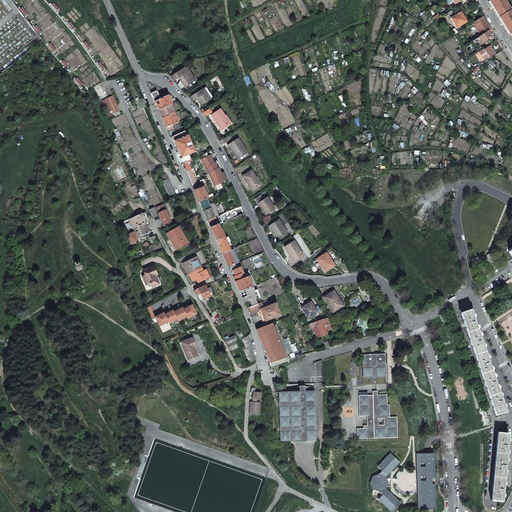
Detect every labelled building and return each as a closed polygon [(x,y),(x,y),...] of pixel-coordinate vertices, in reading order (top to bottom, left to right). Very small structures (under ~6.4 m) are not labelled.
[(488,0),(489,1),(488,1),(509,35),(510,34),(511,37),(511,15),(502,0),(488,0)] [(459,19),(463,17),(463,15),(463,14),(462,13),(460,12),(454,16),(451,11),(447,13),(456,28),(462,25),(459,19)] [(480,36),(491,29),(487,23),(483,16),(473,23),(480,36)] [(489,33),(492,31),(491,29),(480,36),(475,39),(478,45),(491,37),(490,35),(489,33)] [(488,46),(483,48),(481,50),(478,52),(484,60),(487,58),(489,57),(494,54),(491,50),(488,46)] [(186,67),(171,77),(174,81),(179,77),(185,87),(195,80),(186,67)] [(198,98),(202,105),(209,100),(202,89),(189,97),(192,102),(198,98)] [(151,94),(158,110),(159,110),(171,104),(168,96),(163,91),(157,93),(156,91),(151,94)] [(119,111),(112,96),(105,100),(111,114),(119,111)] [(159,110),(168,132),(174,129),(172,125),(179,122),(171,104),(159,110)] [(203,113),(205,117),(212,113),(209,109),(203,113)] [(220,110),(211,115),(221,130),(229,125),(224,117),(225,117),(220,110)] [(175,141),(186,136),(184,131),(173,137),(175,141)] [(188,154),(194,152),(187,136),(186,136),(175,141),(182,157),(188,154)] [(238,139),(228,145),(232,150),(232,149),(238,158),(247,152),(238,139)] [(182,163),(191,159),(188,154),(182,157),(180,159),(182,163)] [(214,162),(210,154),(200,159),(207,173),(208,172),(218,168),(215,161),(214,162)] [(197,178),(190,162),(192,162),(191,159),(182,163),(193,189),(198,187),(195,179),(197,178)] [(218,168),(208,172),(215,186),(223,182),(220,174),(221,174),(218,168)] [(251,171),(243,176),(252,191),(260,186),(251,171)] [(169,196),(175,193),(165,174),(160,176),(169,196)] [(206,199),(207,198),(206,196),(202,188),(194,191),(199,202),(200,202),(206,199)] [(267,198),(257,204),(264,215),(274,209),(267,198)] [(206,199),(200,202),(203,208),(209,205),(206,199)] [(218,216),(212,204),(209,205),(203,208),(202,209),(207,221),(215,218),(218,216)] [(168,216),(165,210),(163,205),(156,208),(163,225),(170,222),(168,216)] [(145,212),(129,219),(132,229),(137,227),(139,233),(137,234),(138,238),(149,233),(145,223),(147,222),(146,220),(145,221),(143,215),(146,214),(145,212)] [(448,292),(457,285),(404,215),(395,221),(448,292)] [(211,228),(218,225),(215,218),(207,221),(211,228)] [(279,220),(269,226),(278,240),(287,234),(279,220)] [(211,228),(216,240),(224,237),(218,224),(218,225),(211,228)] [(178,227),(166,234),(169,239),(172,238),(178,249),(188,243),(178,227)] [(130,233),(127,234),(130,242),(137,240),(134,232),(130,233)] [(230,250),(224,237),(216,240),(216,241),(223,254),(229,251),(230,250)] [(178,249),(172,238),(169,239),(176,250),(178,249)] [(263,251),(257,239),(248,242),(254,254),(263,251)] [(199,249),(211,244),(208,240),(197,243),(199,249)] [(284,247),(289,254),(290,253),(294,261),(303,256),(294,241),(284,247)] [(228,267),(235,264),(233,261),(230,253),(229,251),(223,254),(228,267)] [(334,266),(326,253),(317,259),(325,271),(334,266)] [(182,264),(187,274),(189,274),(201,268),(196,257),(182,264)] [(79,263),(78,264),(77,263),(75,267),(76,268),(76,269),(79,271),(80,269),(81,270),(83,266),(82,266),(82,264),(79,263)] [(143,276),(148,285),(151,283),(152,282),(154,286),(160,282),(156,274),(154,271),(155,270),(153,265),(143,271),(145,275),(143,276)] [(233,271),(236,277),(243,273),(240,267),(233,271)] [(201,268),(189,274),(192,281),(196,279),(198,283),(209,277),(205,270),(203,272),(201,268)] [(239,292),(253,286),(248,276),(241,279),(240,276),(234,279),(239,292)] [(203,300),(210,297),(208,293),(212,292),(211,288),(207,289),(205,286),(194,290),(200,300),(202,299),(203,300)] [(333,291),(324,297),(333,312),(342,306),(337,299),(338,299),(333,291)] [(302,308),(308,318),(317,312),(310,302),(302,308)] [(260,309),(263,308),(261,303),(247,308),(249,314),(260,309)] [(265,321),(280,315),(275,304),(263,308),(260,309),(265,321)] [(192,305),(183,310),(186,316),(187,318),(196,314),(192,305)] [(183,310),(182,308),(174,312),(177,319),(178,321),(186,316),(183,310)] [(506,412),(487,359),(470,310),(467,311),(466,308),(460,310),(496,415),(506,412)] [(174,312),(173,310),(164,315),(168,322),(169,323),(177,319),(174,312)] [(164,315),(164,313),(155,317),(160,326),(168,322),(164,315)] [(321,336),(326,334),(323,326),(329,324),(326,319),(308,324),(310,329),(313,327),(317,336),(321,335),(321,336)] [(363,335),(370,332),(366,320),(359,323),(363,335)] [(263,346),(278,340),(271,324),(256,330),(263,346)] [(250,347),(252,346),(248,336),(242,339),(246,349),(250,347)] [(181,342),(188,359),(197,356),(194,347),(196,347),(193,338),(181,342)] [(295,357),(287,338),(283,340),(291,358),(295,357)] [(270,363),(286,357),(278,340),(263,346),(270,363)] [(235,342),(227,345),(230,351),(237,347),(235,342)] [(249,362),(255,360),(250,347),(246,349),(243,350),(249,362)] [(385,354),(362,355),(362,363),(363,377),(386,377),(385,367),(385,354)] [(256,400),(259,400),(260,392),(253,391),(252,399),(256,400)] [(301,441),(300,391),(278,392),(280,441),(301,441)] [(315,391),(300,391),(301,441),(316,440),(315,391)] [(387,395),(358,396),(359,416),(367,416),(367,426),(363,426),(363,428),(357,429),(357,439),(397,438),(397,417),(390,417),(389,405),(387,405),(387,395)] [(250,402),(249,414),(258,415),(259,402),(255,402),(252,402),(250,402)] [(508,434),(497,433),(491,501),(502,502),(508,434)] [(387,483),(384,476),(398,462),(390,454),(378,467),(382,471),(379,474),(373,477),(371,483),(373,489),(379,491),(379,492),(383,495),(379,499),(392,511),(400,503),(385,489),(387,483)] [(421,463),(422,501),(426,500),(427,506),(435,505),(434,484),(432,485),(432,478),(434,478),(433,454),(425,454),(425,462),(421,463)] [(422,501),(422,509),(435,509),(435,505),(427,506),(426,500),(422,501)]
